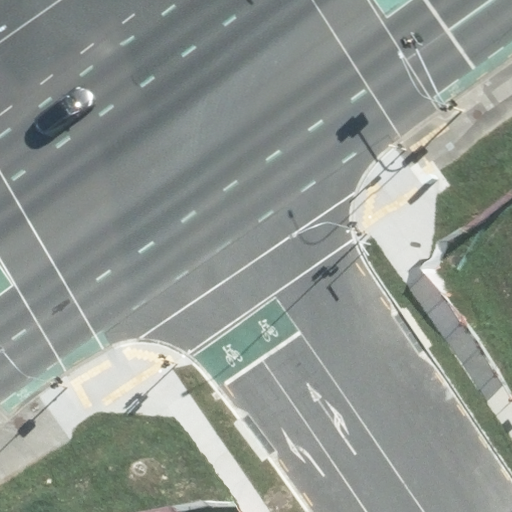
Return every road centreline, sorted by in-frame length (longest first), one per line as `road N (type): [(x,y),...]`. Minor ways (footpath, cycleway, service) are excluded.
road 1 (residential): [(420,511),(199,186)]
road 2 (primary): [(459,0),(199,186)]
road 3 (primary): [(199,186),(0,327)]
road 4 (primary): [(0,187),(139,89)]
road 5 (primary): [(139,89),(263,0)]
